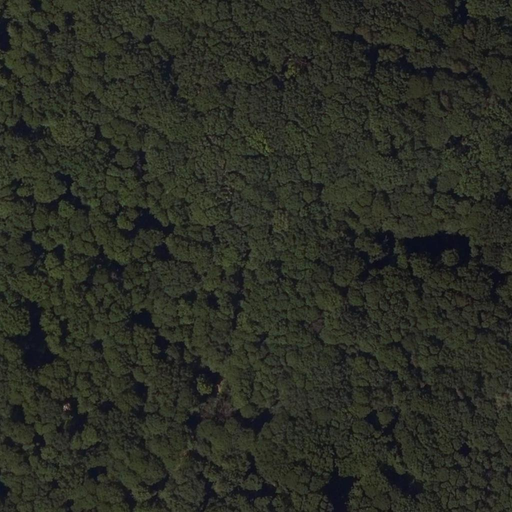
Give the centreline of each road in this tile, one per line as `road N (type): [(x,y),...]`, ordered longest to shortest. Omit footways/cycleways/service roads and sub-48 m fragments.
road 1 (track): [(140,511),(32,330),(39,118),(3,0)]
road 2 (track): [(150,511),(231,333),(235,219),(215,113),(156,0)]
